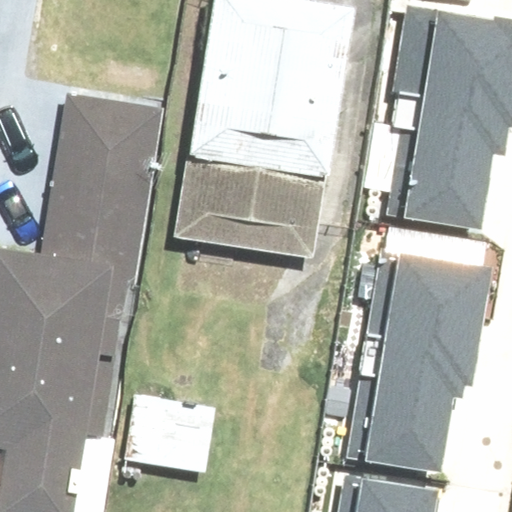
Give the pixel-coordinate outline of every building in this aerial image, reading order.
[(338,4),(308,0),(196,0),(162,236),(301,256),(338,4)] [(511,87),(511,7),(463,0),(431,0),(400,201),(473,212),(485,137),(504,140),(511,87)] [(155,108),(57,92),(32,252),(0,246),(0,511),(55,511),(68,432),(102,437),(116,353),(106,352),(117,281),(127,283),(155,108)] [(485,254),(393,239),(360,445),(433,456),(445,381),(464,384),(485,254)] [(126,394),(116,459),(197,472),(208,407),(126,394)] [(356,468),(349,511),(424,511),(429,479),(356,468)]
